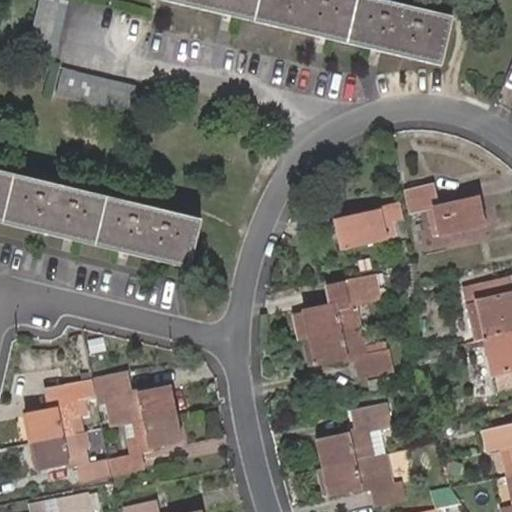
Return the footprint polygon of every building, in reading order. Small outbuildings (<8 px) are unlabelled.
[(62,0),(40,0),(28,53),(54,60),(68,1),(62,0)] [(451,20),(368,0),(162,0),(440,65),(451,20)] [(57,96),(128,113),(135,87),(64,70),(57,96)] [(200,223),(0,175),(0,222),(189,268),(200,223)] [(428,208),(434,238),(484,227),(478,199),(437,208),(433,184),(406,191),(411,212),(421,210),(428,208)] [(380,214),(345,222),(350,247),(383,240),(385,249),(395,247),(390,225),(400,223),(397,205),(379,210),(380,214)] [(428,240),(434,238),(428,208),(421,210),(428,240)] [(350,247),(345,222),(336,224),(342,249),(350,247)] [(306,313),(311,338),(320,336),(353,329),(350,314),(359,313),(357,305),(381,300),(375,276),(340,283),(325,287),(329,309),(306,313)] [(464,289),(475,340),(485,338),(511,332),(511,281),(511,278),(464,289)] [(365,348),(361,327),(353,329),(320,336),(325,363),(354,357),(358,380),(392,372),(386,343),(365,348)] [(511,388),(511,332),(485,338),(494,378),(496,378),(500,391),(511,388)] [(107,403),(111,427),(126,424),(168,415),(176,413),(170,388),(131,396),(127,375),(96,381),(101,404),(107,403)] [(27,417),(32,442),(74,434),(72,419),(80,417),(77,400),(93,397),(90,383),(64,388),(68,409),(51,412),(27,417)] [(68,409),(64,388),(47,391),(51,412),(68,409)] [(319,444),(325,468),(387,455),(382,430),(390,428),(385,405),(353,413),(358,436),(319,444)] [(181,441),(176,413),(168,415),(126,424),(132,457),(111,462),(114,476),(143,470),(138,451),(174,443),(181,441)] [(501,450),(508,476),(511,475),(511,428),(484,435),(488,453),(501,450)] [(74,434),(32,442),(38,471),(79,462),(83,482),(108,477),(105,463),(89,466),(87,450),(90,449),(86,431),(74,434)] [(387,455),(325,468),(331,495),(370,487),(375,508),(404,501),(400,483),(394,484),(387,455)] [(511,511),(511,475),(508,476),(511,497),(511,506),(501,509),(502,511),(511,511)] [(437,506),(460,500),(452,489),(434,494),(437,506)] [(85,511),(91,511),(87,495),(57,502),(59,511),(85,511)] [(156,511),(155,502),(124,509),(125,511),(156,511)]
